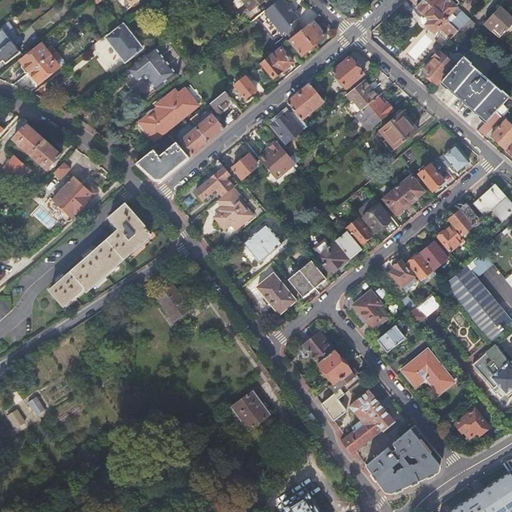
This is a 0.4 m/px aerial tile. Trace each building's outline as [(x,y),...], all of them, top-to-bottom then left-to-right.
[(243,0),(250,9),(262,0),(243,0)] [(283,0),(277,0),(264,11),(282,34),(285,32),(296,22),(299,20),(293,12),(287,5),(283,0)] [(429,20),(425,24),(434,33),(440,26),(444,29),(444,30),(451,37),(458,30),(447,19),(425,0),(422,0),(416,7),(429,20)] [(425,0),(447,19),(455,11),(458,8),(457,6),(460,3),(457,0),(446,0),(445,2),(443,0),(425,0)] [(290,2),(287,5),(293,12),(296,10),(290,2)] [(511,18),(500,7),(488,21),(502,34),(511,22),(511,18)] [(447,19),(458,30),(464,24),(457,17),(459,15),(455,11),(447,19)] [(478,24),(483,17),(475,11),(470,18),(478,24)] [(464,24),(458,30),(464,36),(475,24),(470,19),(464,24)] [(302,30),(314,46),(326,36),(313,20),(302,29),(302,30)] [(9,21),(0,27),(0,48),(11,40),(19,34),(9,21)] [(285,32),(291,38),(302,30),(302,29),(296,22),(285,32)] [(143,48),(124,24),(107,38),(111,43),(110,44),(118,54),(119,53),(126,62),(143,48)] [(291,38),(290,39),(303,55),(314,46),(302,30),(291,38)] [(19,34),(11,40),(16,47),(23,40),(19,34)] [(95,37),(88,43),(91,47),(98,41),(95,37)] [(0,48),(0,61),(3,60),(5,63),(20,52),(16,47),(11,40),(0,48)] [(42,44),(29,54),(24,57),(21,60),(23,63),(22,67),(25,70),(28,70),(29,71),(49,56),(51,55),(54,52),(56,51),(51,46),(47,49),(42,44)] [(469,50),(487,68),(493,62),(488,59),(474,45),(469,50)] [(144,76),(155,89),(176,72),(155,46),(129,66),(126,69),(136,82),(144,76)] [(261,62),(273,77),(293,62),(281,47),(261,62)] [(439,51),(427,62),(430,65),(435,59),(438,61),(443,55),(439,51)] [(430,65),(424,71),(437,83),(454,64),(443,55),(438,61),(435,59),(430,65)] [(49,56),(29,71),(31,73),(29,77),(32,80),(36,80),(38,83),(59,66),(54,59),(52,60),(49,56)] [(449,88),(480,114),(479,115),(486,121),(503,103),(509,97),(501,90),(500,91),(470,64),(471,63),(463,56),(441,82),(449,89),(449,88)] [(350,57),(333,71),(347,87),(364,74),(350,57)] [(234,84),(246,98),(257,89),(245,75),(234,84)] [(125,79),(100,98),(107,106),(110,104),(118,115),(136,101),(127,90),(131,87),(125,79)] [(355,100),(346,108),(353,117),(356,115),(378,96),(365,80),(349,93),(355,100)] [(311,83),(288,102),(296,112),(303,120),(326,101),(322,96),(311,83)] [(155,139),(198,105),(185,89),(178,94),(175,91),(165,99),(164,103),(140,121),(155,139)] [(226,91),(210,103),(218,112),(228,105),(226,102),(231,97),(226,91)] [(322,96),(326,101),(331,107),(338,102),(328,91),(322,96)] [(356,115),(369,130),(373,128),(392,112),(378,96),(356,115)] [(503,103),(486,121),(477,131),(482,136),(501,117),(503,118),(510,110),(503,103)] [(289,111),(272,125),(288,143),(308,126),(303,120),(296,112),(292,115),(289,111)] [(391,152),(417,130),(402,112),(380,130),(387,138),(383,142),(391,152)] [(197,114),(191,119),(194,123),(200,118),(197,114)] [(197,127),(209,141),(224,128),(214,116),(213,114),(197,127)] [(511,125),(506,120),(491,135),(506,148),(511,141),(511,125)] [(15,139),(31,154),(45,139),(29,125),(15,139)] [(181,140),(193,154),(209,141),(197,127),(181,140)] [(31,154),(48,169),(62,154),(45,139),(31,154)] [(259,158),(264,163),(276,178),(295,162),(292,158),(277,140),(269,146),(271,148),(265,153),(259,158)] [(173,143),(160,154),(154,148),(137,162),(155,180),(163,180),(190,157),(176,141),(173,143)] [(469,162),(457,147),(443,158),(445,160),(443,162),(447,166),(449,164),(455,173),(469,162)] [(250,153),(233,167),(243,179),(257,168),(254,165),(257,162),(250,153)] [(292,158),(295,162),(296,163),(301,159),(296,154),(292,158)] [(16,156),(0,172),(0,174),(7,181),(9,179),(23,163),(16,156)] [(231,174),(219,159),(215,163),(221,170),(197,191),(204,199),(217,188),(223,196),(234,187),(235,187),(227,177),(231,174)] [(31,170),(23,163),(9,179),(11,181),(15,176),(20,182),(31,170)] [(65,163),(54,174),(61,180),(71,169),(65,163)] [(418,174),(432,191),(444,181),(430,165),(418,174)] [(411,175),(396,187),(409,203),(424,192),(411,175)] [(74,177),(53,200),(61,208),(57,213),(68,223),(97,193),(90,187),(87,189),(74,177)] [(223,207),(220,210),(221,211),(224,214),(217,219),(225,229),(233,222),(238,228),(254,215),(237,195),(239,194),(234,187),(223,196),(218,200),(217,200),(223,207)] [(382,199),(395,215),(409,203),(396,187),(382,199)] [(511,204),(496,187),(476,204),(486,216),(494,210),(502,220),(511,211),(511,204)] [(119,229),(50,290),(64,306),(84,288),(87,291),(150,236),(148,233),(149,231),(125,204),(110,218),(119,229)] [(378,205),(363,217),(375,232),(390,219),(378,205)] [(450,220),(462,236),(479,222),(466,206),(450,220)] [(49,228),(56,220),(41,207),(34,216),(49,228)] [(348,230),(359,245),(371,235),(359,221),(348,230)] [(479,222),(462,236),(464,238),(481,224),(479,222)] [(266,224),(244,242),(259,262),(278,247),(282,253),(284,252),(296,242),(291,236),(282,243),(266,224)] [(463,241),(451,227),(444,232),(443,231),(438,235),(438,238),(449,252),(463,241)] [(482,237),(484,239),(480,243),(486,249),(495,242),(494,240),(487,232),(482,237)] [(348,233),(336,243),(350,260),(362,250),(348,233)] [(329,274),(348,260),(334,243),(329,248),(324,242),(316,250),(320,255),(317,258),(329,274)] [(435,242),(421,253),(434,270),(448,258),(435,242)] [(466,267),(475,279),(493,264),(483,252),(478,257),(466,267)] [(433,271),(420,254),(414,258),(412,258),(408,262),(408,264),(408,265),(421,281),(433,271)] [(414,277),(400,260),(393,266),(395,269),(391,273),(402,287),(403,287),(407,291),(417,283),(414,279),(414,277)] [(303,275),(314,289),(326,279),(315,266),(303,275)] [(0,284),(9,276),(0,267),(0,284)] [(461,304),(494,342),(511,327),(511,322),(506,315),(475,279),(466,267),(461,270),(445,284),(445,285),(461,304)] [(296,301),(275,274),(258,288),(279,314),(296,301)] [(292,284),(303,298),(314,289),(303,275),(292,284)] [(189,308),(173,286),(156,297),(173,320),(189,308)] [(354,306),(373,330),(389,317),(380,306),(382,304),(372,291),(354,306)] [(431,295),(418,307),(426,317),(440,305),(431,295)] [(402,302),(411,313),(417,307),(408,297),(402,302)] [(4,300),(0,303),(0,321),(13,310),(4,300)] [(411,313),(419,323),(426,318),(426,317),(418,307),(417,307),(411,313)] [(396,326),(379,340),(388,352),(407,338),(396,326)] [(303,344),(318,363),(334,351),(318,331),(303,344)] [(495,387),(494,388),(497,390),(501,386),(507,393),(509,392),(511,389),(511,359),(498,343),(475,362),(495,387)] [(456,382),(429,350),(404,370),(417,387),(428,379),(440,395),(456,382)] [(318,363),(334,382),(331,384),(337,391),(356,376),(357,375),(353,369),(350,371),(345,365),(347,363),(343,359),(342,360),(334,351),(318,363)] [(337,391),(321,403),(334,420),(344,412),(344,411),(344,410),(337,400),(360,381),(356,376),(337,391)] [(351,453),(355,450),(381,430),(382,432),(394,422),(368,391),(348,408),(360,422),(352,429),(354,432),(342,442),(351,453)] [(271,416),(253,392),(233,407),(250,431),(271,416)] [(36,397),(28,402),(36,415),(45,410),(36,397)] [(492,429),(476,408),(456,425),(462,432),(464,432),(471,440),(473,438),(477,442),(492,429)] [(16,410),(8,416),(16,428),(25,422),(16,410)] [(498,420),(492,425),(501,436),(508,432),(498,420)] [(367,465),(385,491),(392,493),(438,474),(442,460),(415,426),(367,465)] [(511,473),(451,511),(510,511),(511,511),(511,473)] [(323,511),(318,504),(317,505),(306,491),(307,490),(298,479),(276,496),(285,507),(286,506),(291,511),(323,511)]
